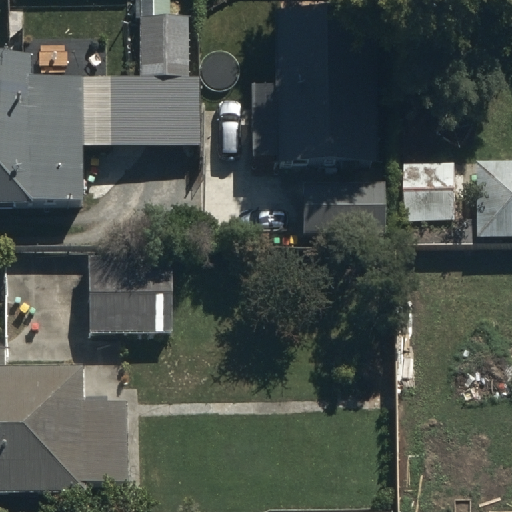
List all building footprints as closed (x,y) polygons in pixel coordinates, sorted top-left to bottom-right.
[(380,195),(377,28),(276,30),(279,188),(303,187),(304,249),(389,248),(388,195),(380,195)] [(34,86),(0,85),(0,230),(81,231),(81,165),(201,166),(202,92),(191,92),(192,34),(141,34),(141,98),(34,97),(34,86)] [(511,176),(479,178),(481,256),(511,255),(511,176)] [(171,269),(90,269),(90,350),(171,350),(171,269)] [(0,511),(86,511),(86,505),(129,503),(126,418),(85,417),(84,382),(4,385),(4,368),(0,368),(0,511)]
